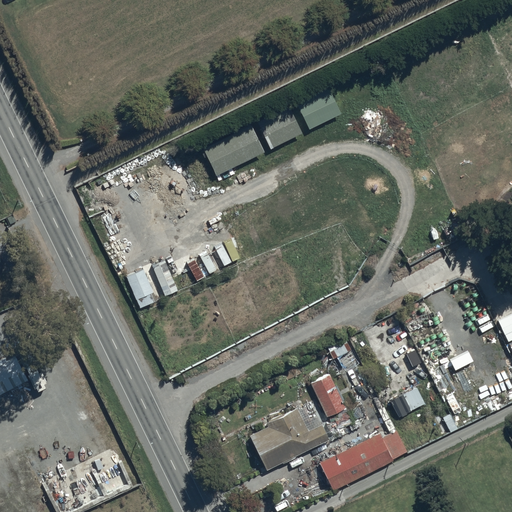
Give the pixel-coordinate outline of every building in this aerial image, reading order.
[(404,306),(397,309),(408,329),(414,324),(404,306)] [(346,339),(328,348),(332,355),(349,346),(346,339)] [(14,354),(0,360),(0,389),(25,377),(14,354)] [(327,370),(309,378),(325,413),(343,404),(327,370)] [(414,383),(388,396),(397,414),(400,412),(401,413),(406,411),(405,410),(423,401),(414,383)] [(265,466),(281,459),(282,461),(294,455),(294,453),(328,436),(315,411),(307,415),(300,401),(265,419),(266,423),(248,431),(265,466)] [(346,409),(333,415),(338,426),(351,419),(346,409)] [(94,411),(77,420),(86,437),(103,428),(94,411)] [(378,430),(318,458),(333,487),(405,449),(394,426),(380,434),(378,430)] [(106,435),(88,444),(93,455),(111,446),(106,435)]
